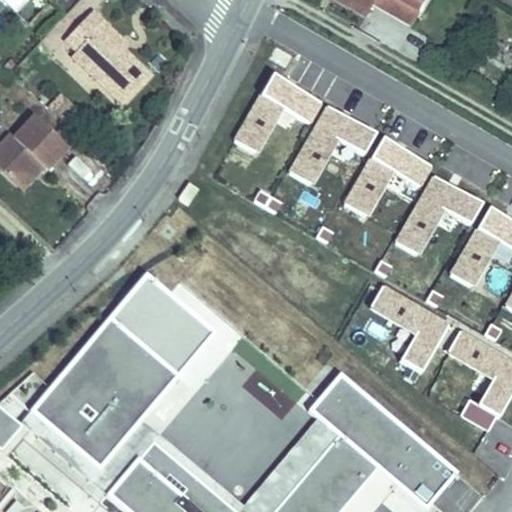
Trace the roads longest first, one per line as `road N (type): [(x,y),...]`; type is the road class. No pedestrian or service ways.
road 1 (residential): [(0,335),(146,191),(230,37)]
road 2 (residential): [(243,13),(511,167)]
